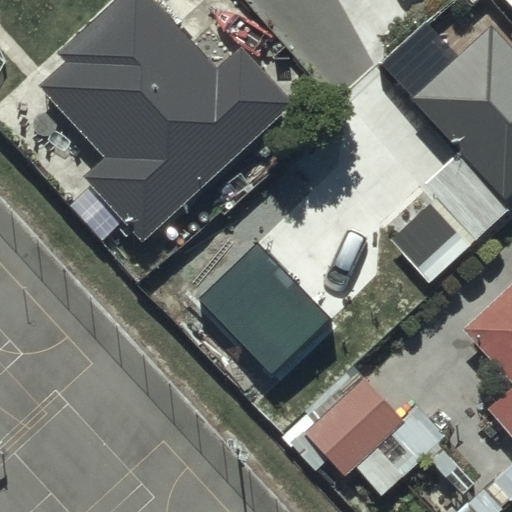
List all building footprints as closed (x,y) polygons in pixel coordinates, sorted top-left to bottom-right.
[(84,169),(139,231),(289,97),(240,42),(215,65),(157,0),(112,0),(58,48),(65,55),(40,78),(104,151),(84,169)] [(511,201),(511,56),(491,34),(414,105),(507,206),(511,201)] [(197,300),(269,376),(330,319),(257,243),(197,300)] [(511,274),(461,320),(511,377),(511,274)] [(321,332),(340,354),(395,305),(376,284),(321,332)] [(302,428),(342,471),(373,442),(399,471),(435,439),(407,409),(401,415),(363,373),(302,428)]
